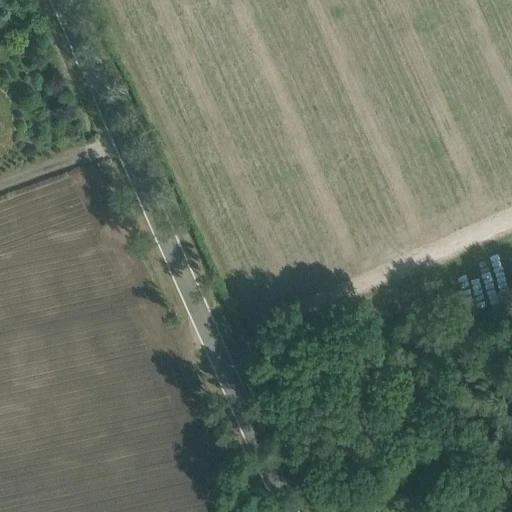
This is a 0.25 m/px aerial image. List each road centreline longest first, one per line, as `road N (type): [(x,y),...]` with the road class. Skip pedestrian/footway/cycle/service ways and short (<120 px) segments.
road 1 (tertiary): [(289,511),(59,0)]
road 2 (unknown): [(216,348),(511,217)]
